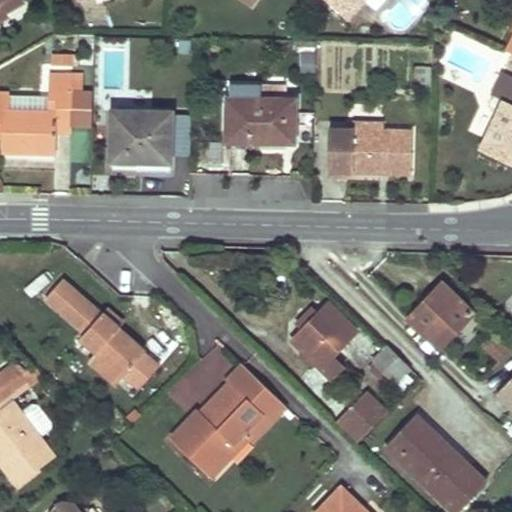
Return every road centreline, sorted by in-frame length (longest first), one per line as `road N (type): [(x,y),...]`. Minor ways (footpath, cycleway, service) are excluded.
road 1 (secondary): [(511,229),(125,221)]
road 2 (residential): [(246,353),(124,242),(125,221)]
road 3 (secondary): [(125,221),(0,219)]
